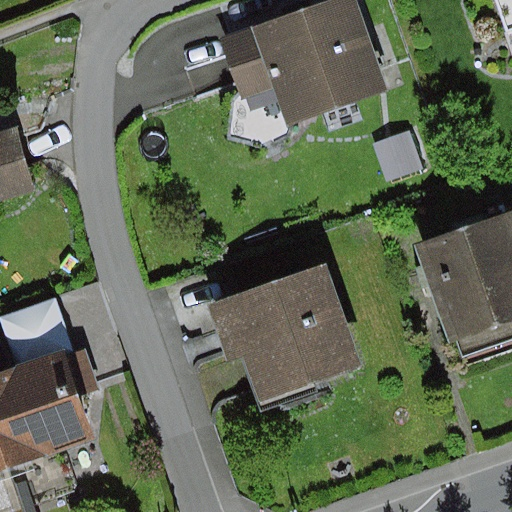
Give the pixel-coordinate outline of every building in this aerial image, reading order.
[(303,124),(410,87),(379,0),(350,0),(268,28),(274,45),(246,55),(260,95),(289,85),(303,124)] [(0,190),(20,185),(0,119),(0,190)] [(511,226),(429,258),(469,362),(511,345),(511,226)] [(350,265),(230,304),(252,370),(273,363),(284,396),(382,363),(350,265)] [(0,379),(0,511),(26,511),(11,471),(98,441),(99,392),(83,352),(0,379)]
